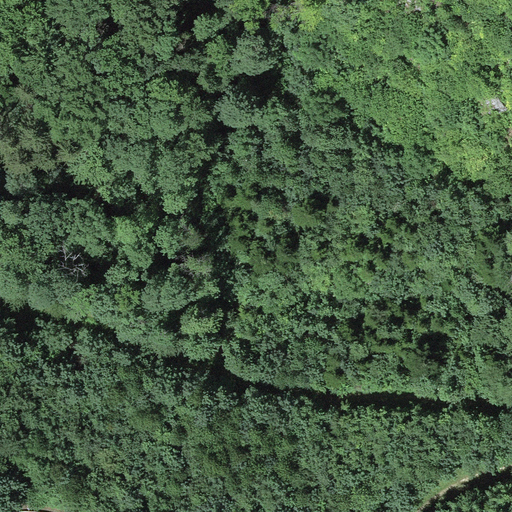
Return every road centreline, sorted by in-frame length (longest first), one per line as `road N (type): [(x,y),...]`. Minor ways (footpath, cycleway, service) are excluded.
road 1 (track): [(511,400),(397,399),(237,380),(192,360)]
road 2 (track): [(192,360),(0,291)]
